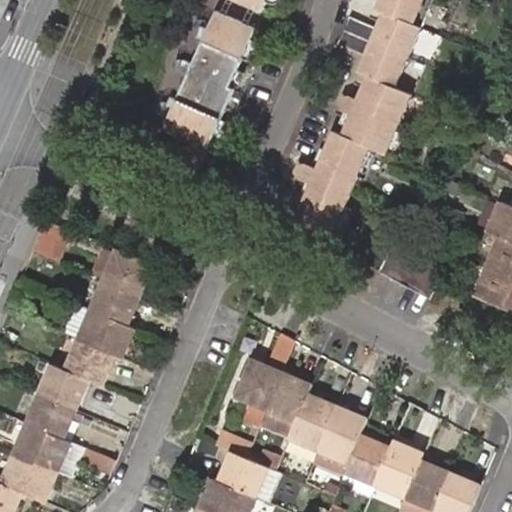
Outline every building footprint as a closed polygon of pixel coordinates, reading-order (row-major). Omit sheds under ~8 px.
[(233,0),(262,12),(267,0),(233,0)] [(380,0),(376,9),(383,12),(414,26),(425,0),(380,0)] [(204,41),(243,59),(257,29),(218,11),(204,41)] [(414,26),(383,12),(377,27),(350,16),(344,30),(371,42),(409,59),(421,30),(414,26)] [(371,42),(344,30),(339,44),(366,55),(359,72),(368,75),(396,88),(409,59),(371,42)] [(191,70),(231,87),(243,59),(204,41),(191,70)] [(178,99),(223,118),(236,89),(231,87),(191,70),(178,99)] [(396,88),(368,75),(355,106),(400,126),(412,95),(396,88)] [(209,149),(223,118),(178,99),(165,130),(157,126),(149,144),(185,160),(202,166),(209,149)] [(387,154),(400,126),(355,106),(343,134),(371,147),(387,154)] [(371,147),(343,134),(334,130),(315,175),(352,192),(371,147)] [(352,192),(315,175),(296,221),(333,236),(352,192)] [(511,206),(502,203),(490,232),(502,237),(511,240),(511,206)] [(62,226),(47,220),(39,240),(54,245),(62,226)] [(511,240),(502,237),(489,267),(511,275),(511,240)] [(392,278),(406,253),(393,246),(379,272),(392,278)] [(95,273),(106,278),(117,252),(105,248),(95,273)] [(142,296),(155,266),(118,250),(106,278),(105,280),(142,296)] [(392,278),(405,285),(419,260),(406,253),(392,278)] [(405,285),(418,292),(432,267),(419,260),(405,285)] [(431,299),(441,282),(445,274),(432,267),(418,292),(431,299)] [(511,275),(489,267),(477,297),(511,311),(511,275)] [(130,326),(142,296),(105,280),(93,310),(130,326)] [(32,306),(14,298),(8,310),(27,318),(32,306)] [(117,355),(124,358),(137,328),(130,326),(93,310),(80,340),(117,355)] [(282,335),(269,366),(283,372),(296,342),(282,335)] [(91,379),(105,386),(117,355),(80,340),(68,370),(91,379)] [(267,409),(283,372),(269,366),(254,359),(238,397),(267,409)] [(41,394),(78,410),(91,379),(68,370),(53,364),(41,394)] [(313,385),(283,372),(267,409),(297,423),(309,393),(313,385)] [(320,452),(339,406),(309,393),(297,423),(290,439),(320,452)] [(66,439),(78,410),(41,394),(29,424),(66,439)] [(363,435),(369,419),(339,406),(320,452),(314,466),(344,479),(347,471),(350,465),(363,435)] [(297,423),(267,409),(260,425),(290,439),(297,423)] [(117,461),(72,442),(66,439),(29,424),(17,453),(60,471),(74,478),(81,461),(111,474),(117,461)] [(225,432),(219,446),(233,452),(247,458),(253,444),(225,432)] [(376,484),(392,447),(363,435),(350,465),(347,471),(376,484)] [(376,484),(408,498),(423,460),(426,453),(395,440),(392,447),(376,484)] [(247,458),(233,452),(220,482),(258,497),(272,503),(284,473),(277,470),(270,467),(247,458)] [(25,493),(48,502),(60,471),(17,453),(4,483),(25,493)] [(408,498),(437,509),(452,473),(423,460),(408,498)] [(437,509),(443,511),(470,511),(482,485),(452,473),(437,509)] [(220,482),(213,479),(201,509),(208,511),(251,511),(258,497),(220,482)] [(0,511),(16,511),(25,493),(4,483),(0,481),(0,511)]
